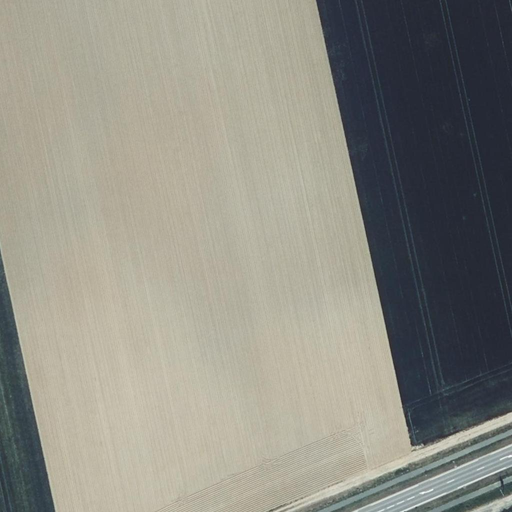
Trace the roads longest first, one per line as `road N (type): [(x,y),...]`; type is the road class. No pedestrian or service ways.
road 1 (track): [(511,416),(284,511)]
road 2 (primary): [(511,455),(378,511)]
